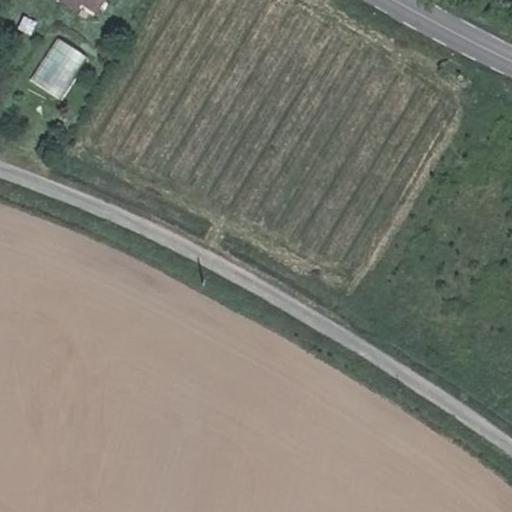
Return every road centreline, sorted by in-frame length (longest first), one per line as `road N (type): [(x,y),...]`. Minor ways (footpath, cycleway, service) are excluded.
road 1 (unclassified): [(511,448),(258,281),(0,160)]
road 2 (primary): [(407,0),(511,59)]
